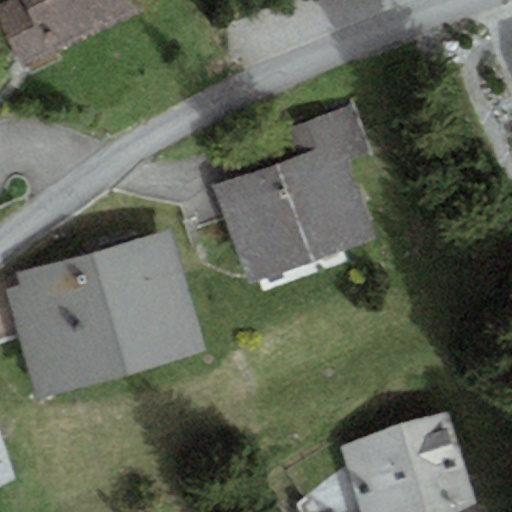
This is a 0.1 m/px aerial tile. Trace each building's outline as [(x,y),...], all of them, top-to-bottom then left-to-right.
[(4,0),(0,2),(0,19),(23,68),(144,11),(138,0),(4,0)] [(210,185),(247,284),(376,237),(347,158),(378,146),(361,101),(285,129),(294,154),(210,185)] [(171,228),(17,273),(20,284),(5,289),(38,401),(208,351),(171,228)] [(445,511),(477,502),(449,411),(338,445),(344,465),(295,503),(297,511),(445,511)] [(0,426),(0,487),(19,481),(0,426)] [(126,511),(122,486),(54,507),(54,511),(126,511)]
